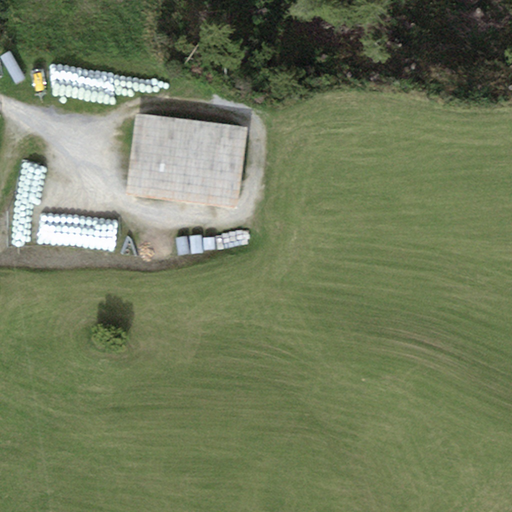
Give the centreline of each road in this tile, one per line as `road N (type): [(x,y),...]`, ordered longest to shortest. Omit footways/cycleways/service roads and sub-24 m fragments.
road 1 (track): [(0,97),(102,137),(107,196),(131,228),(221,232)]
road 2 (track): [(102,137),(130,108),(231,111)]
